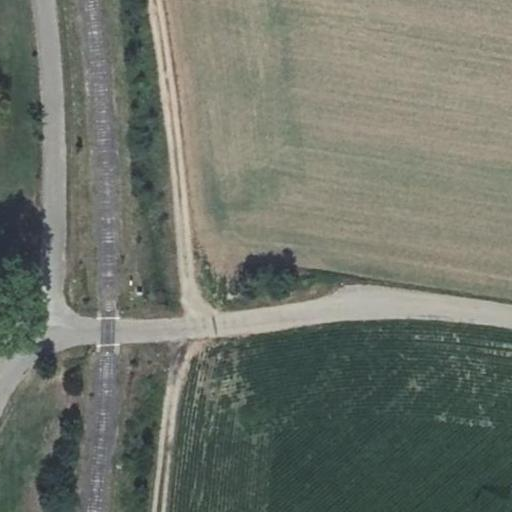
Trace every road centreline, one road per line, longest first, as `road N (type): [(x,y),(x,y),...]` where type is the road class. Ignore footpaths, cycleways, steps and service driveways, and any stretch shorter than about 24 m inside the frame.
road 1 (unclassified): [(57,338),(371,306),(511,314)]
road 2 (residential): [(47,0),(56,46),(50,277),(57,338)]
road 3 (track): [(160,0),(194,326)]
road 4 (track): [(161,511),(194,326)]
